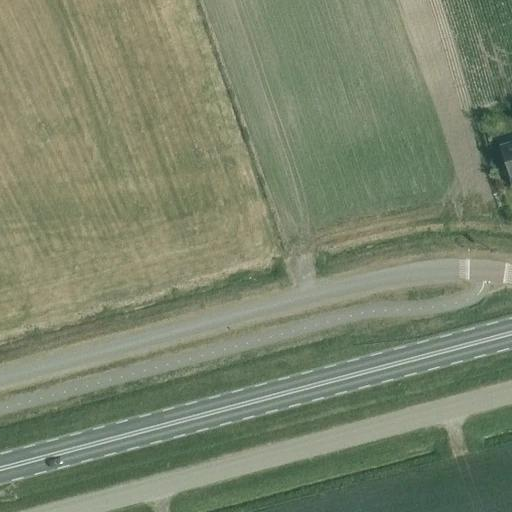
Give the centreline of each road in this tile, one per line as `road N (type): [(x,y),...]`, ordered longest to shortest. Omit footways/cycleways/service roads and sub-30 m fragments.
road 1 (primary): [(0,469),(511,332)]
road 2 (unclassified): [(511,275),(442,269),(371,282),(0,380)]
road 3 (unclassified): [(68,511),(511,395)]
